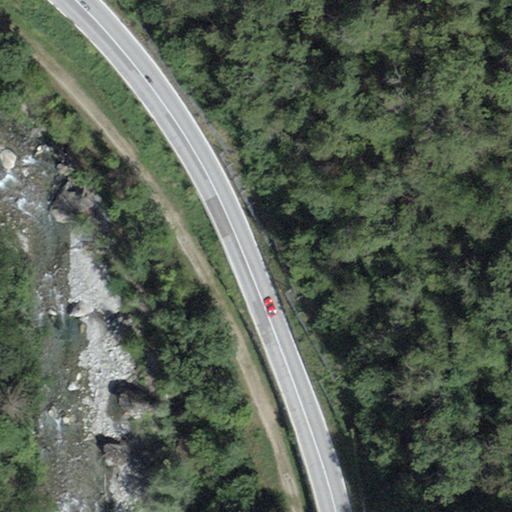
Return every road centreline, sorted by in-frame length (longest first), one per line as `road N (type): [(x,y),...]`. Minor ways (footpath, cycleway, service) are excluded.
road 1 (secondary): [(74,0),(147,82),(214,189),(283,354),(335,511)]
road 2 (track): [(0,21),(107,129),(160,200),(237,344),(293,511)]
